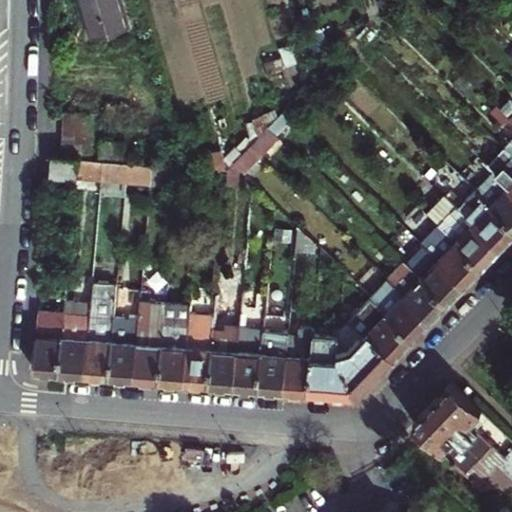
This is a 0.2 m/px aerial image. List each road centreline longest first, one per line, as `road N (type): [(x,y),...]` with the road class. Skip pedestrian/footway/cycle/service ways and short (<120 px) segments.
road 1 (residential): [(0,378),(20,0)]
road 2 (residential): [(361,426),(0,397)]
road 3 (residential): [(511,284),(398,402),(361,426)]
